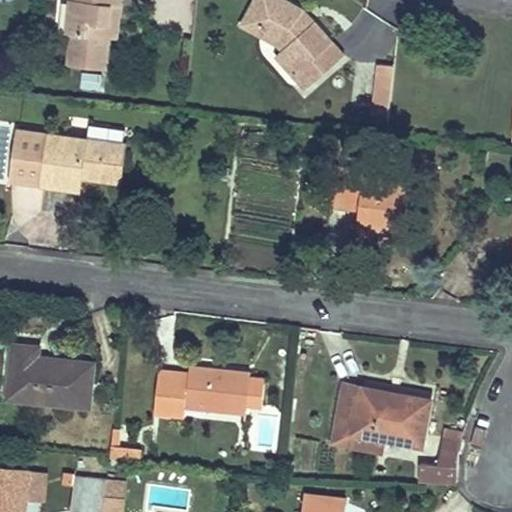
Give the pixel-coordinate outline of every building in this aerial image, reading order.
[(75,0),(72,32),(78,33),(74,66),(113,69),(116,38),(119,6),(126,7),(126,0),(75,0)] [(284,44),(289,50),(306,69),(300,75),(313,89),(350,55),(323,25),(319,27),(307,21),(312,13),(312,12),(288,0),(260,0),(248,26),(284,44)] [(119,6),(116,38),(123,38),(126,7),(119,6)] [(306,69),(289,50),(283,55),(300,75),(306,69)] [(382,80),(399,81),(400,66),(383,66),(382,80)] [(101,88),(100,72),(82,73),(82,89),(101,88)] [(379,113),(396,115),(399,81),(382,80),(379,113)] [(24,134),(19,182),(85,189),(87,177),(121,181),(125,145),(104,143),(24,134)] [(339,167),(336,193),(363,195),(361,225),(409,230),(414,183),(365,178),(365,170),(339,167)] [(16,341),(13,394),(94,401),(99,360),(56,357),(54,368),(39,367),(41,343),(16,341)] [(163,370),(158,410),(190,413),(190,406),(253,413),(254,403),(271,404),(274,378),(257,377),(257,372),(196,366),(196,373),(163,370)] [(349,383),(336,442),(355,446),(357,432),(424,446),(433,401),(402,394),(400,399),(367,392),(368,387),(349,383)] [(147,462),(148,452),(124,450),(126,431),(117,430),(114,458),(147,462)] [(457,483),(460,436),(440,435),(439,461),(419,460),(418,481),(457,483)] [(0,468),(0,511),(5,511),(5,505),(32,506),(35,470),(0,468)] [(77,511),(83,511),(96,511),(108,511),(110,479),(87,477),(79,477),(77,511)] [(299,511),(344,511),(348,494),(304,487),(299,511)]
